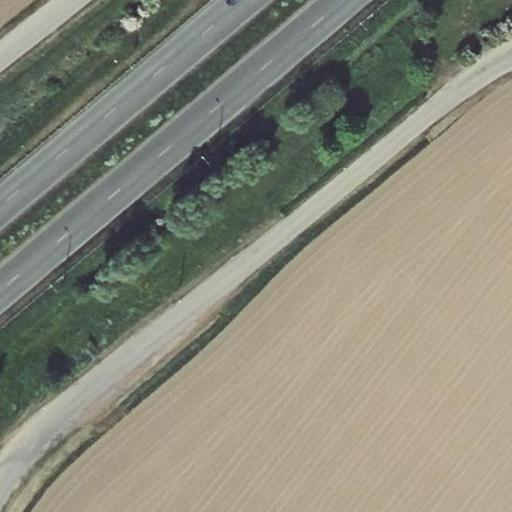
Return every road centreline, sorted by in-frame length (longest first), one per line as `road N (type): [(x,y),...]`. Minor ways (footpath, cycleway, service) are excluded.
road 1 (tertiary): [(0,484),(36,433),(511,54)]
road 2 (trunk): [(0,292),(346,0)]
road 3 (trunk): [(243,0),(0,207)]
